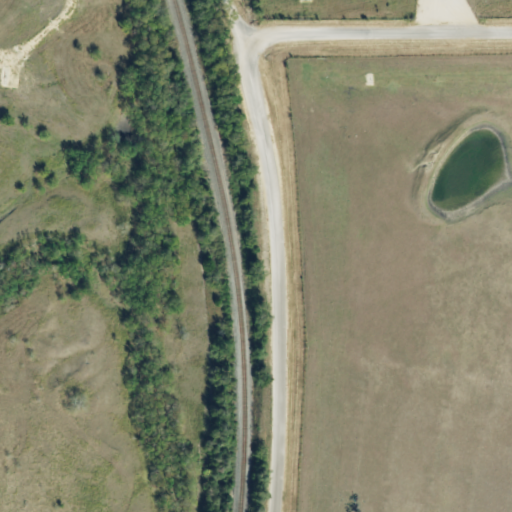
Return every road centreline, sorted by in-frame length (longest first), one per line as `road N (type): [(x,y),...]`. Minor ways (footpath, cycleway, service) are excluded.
road 1 (residential): [(281,511),(289,334),(278,156),(233,0)]
road 2 (residential): [(246,34),(511,28)]
